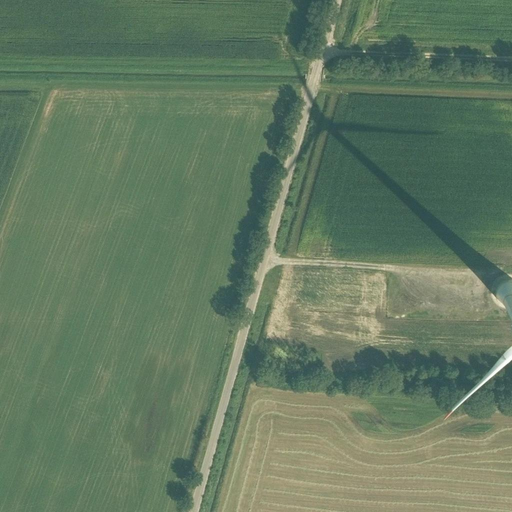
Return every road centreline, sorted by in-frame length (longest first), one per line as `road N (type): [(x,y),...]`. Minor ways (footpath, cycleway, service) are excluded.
road 1 (unclassified): [(321,54),(195,511)]
road 2 (unclassified): [(321,54),(511,63)]
